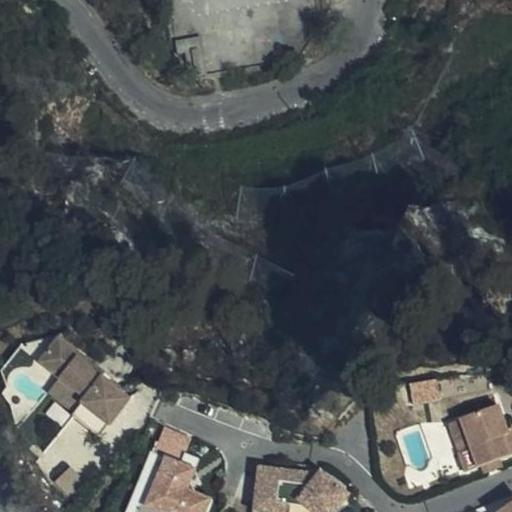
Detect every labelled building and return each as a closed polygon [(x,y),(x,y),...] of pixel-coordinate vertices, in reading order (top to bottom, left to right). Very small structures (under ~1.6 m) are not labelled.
[(152,0),(154,9),(161,61),(170,60),(173,85),(292,71),(314,42),(312,24),(309,0),(152,0)] [(108,424),(128,395),(95,370),(93,371),(82,363),(86,357),(55,334),(29,356),(55,379),(44,392),(65,412),(75,402),(108,424)] [(454,420),(446,423),(462,471),(475,466),(511,452),(511,430),(510,427),(506,428),(495,403),(455,418),(454,420)] [(197,494),(205,475),(197,472),(202,458),(185,451),(190,438),(163,427),(153,450),(161,455),(138,502),(161,511),(203,511),(210,498),(197,494)] [(330,511),(346,494),(341,484),(319,468),(302,482),(307,471),(254,463),(250,511),(259,511),(330,511)] [(69,469),(58,488),(75,497),(86,479),(69,469)] [(491,511),(511,511),(511,496),(491,511)]
